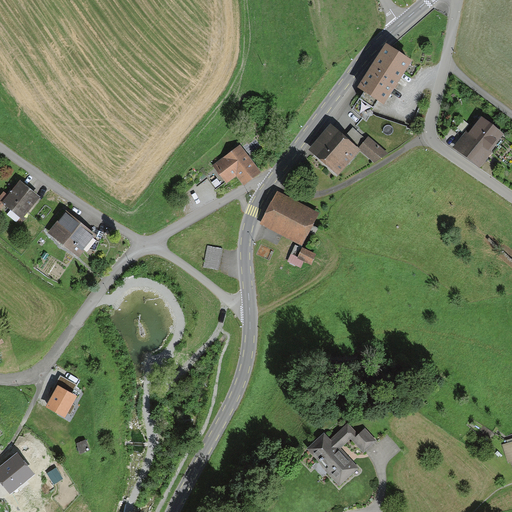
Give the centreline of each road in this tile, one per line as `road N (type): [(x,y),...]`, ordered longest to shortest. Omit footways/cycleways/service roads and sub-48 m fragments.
road 1 (residential): [(511,195),(428,135),(456,0)]
road 2 (tertiary): [(170,511),(243,374),(249,305)]
road 3 (tertiary): [(400,23),(356,67),(269,184)]
road 4 (residential): [(0,377),(47,361),(145,242)]
road 5 (residential): [(0,146),(145,242)]
road 6 (residential): [(145,242),(252,183),(269,184)]
road 7 (tertiary): [(249,305),(247,225),(269,184)]
road 8 (residential): [(145,242),(249,305)]
